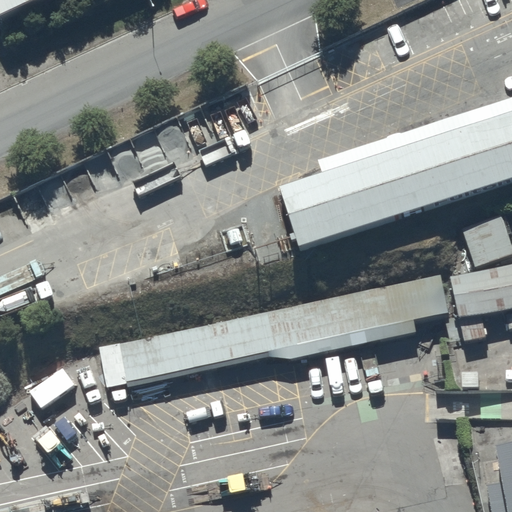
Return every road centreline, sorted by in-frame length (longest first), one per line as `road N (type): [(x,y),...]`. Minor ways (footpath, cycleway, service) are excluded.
road 1 (unclassified): [(0,131),(279,0)]
road 2 (unknown): [(269,4),(332,129)]
